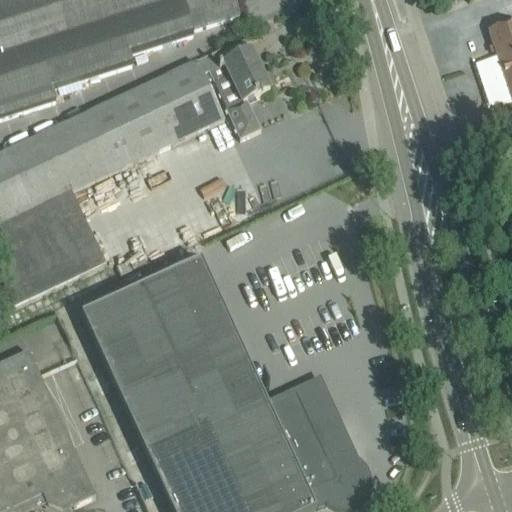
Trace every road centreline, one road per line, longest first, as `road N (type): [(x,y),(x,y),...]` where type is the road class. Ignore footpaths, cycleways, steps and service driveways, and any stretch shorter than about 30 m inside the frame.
road 1 (secondary): [(369,0),(416,214),(494,492)]
road 2 (secondary): [(511,408),(374,0)]
